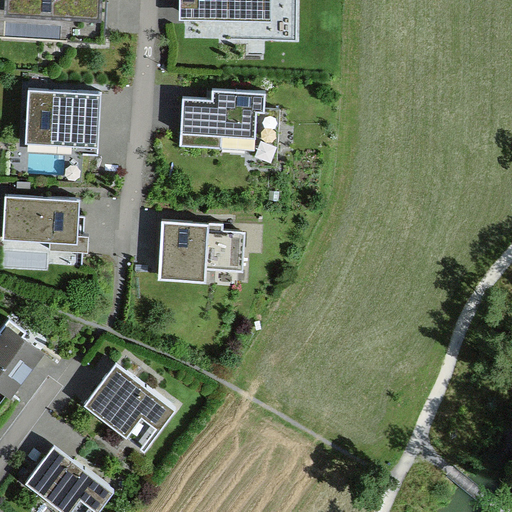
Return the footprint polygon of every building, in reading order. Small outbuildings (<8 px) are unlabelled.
[(106,0),(5,0),(4,17),(105,23),(106,0)] [(271,0),(182,0),(182,13),(271,12),(271,0)] [(101,95),(27,90),(24,145),(98,149),(101,95)] [(225,102),(189,100),(187,148),(273,153),(277,93),(225,90),(225,102)] [(92,201),(13,198),(12,242),(90,245),(92,201)] [(247,226),(169,223),(167,279),(217,281),(217,266),(245,267),(247,226)] [(54,349),(18,321),(0,343),(0,387),(15,399),(54,349)] [(188,409),(124,363),(93,406),(157,452),(188,409)] [(112,511),(129,487),(62,443),(36,483),(79,511),(112,511)]
